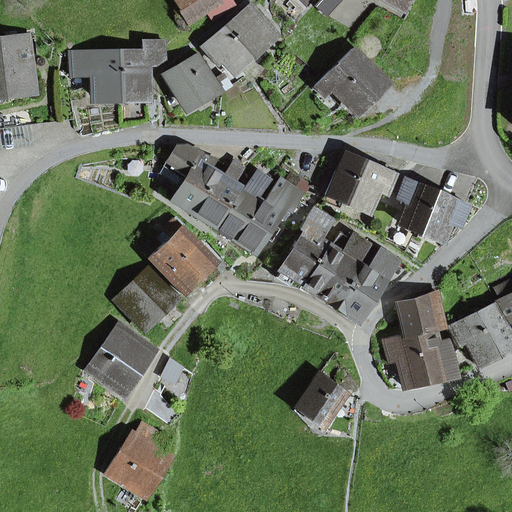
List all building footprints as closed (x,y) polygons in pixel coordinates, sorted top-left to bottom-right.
[(172,0),(187,23),(205,12),(217,4),(214,0),(172,0)] [(205,12),(211,21),(234,7),(229,0),(223,0),(217,4),(205,12)] [(325,15),(337,1),(335,0),(322,0),(316,7),(325,15)] [(386,0),(400,8),(404,0),(386,0)] [(251,56),(274,36),(248,6),(224,26),(251,56)] [(221,59),(232,72),(251,56),(224,26),(200,47),(215,65),(221,59)] [(0,41),(0,86),(3,86),(4,92),(9,96),(17,95),(21,90),(32,88),(26,38),(0,41)] [(118,52),(118,98),(144,98),(144,73),(149,73),(149,65),(157,64),(164,59),(163,41),(142,41),(141,52),(118,52)] [(334,91),(355,112),(385,83),(351,49),(314,87),(324,96),(331,89),(334,91)] [(92,75),(92,98),(118,98),(118,52),(70,52),(70,75),(92,75)] [(165,74),(186,109),(220,89),(199,54),(165,74)] [(0,150),(33,147),(30,122),(0,125),(0,150)] [(185,180),(171,201),(192,215),(219,175),(212,170),(218,162),(177,147),(164,167),(185,180)] [(376,192),(386,196),(395,175),(345,152),(325,195),(366,213),(376,192)] [(219,175),(192,215),(212,228),(239,188),(233,184),(242,169),(232,162),(222,177),(219,175)] [(239,188),(212,228),(232,241),(258,201),(255,199),(269,179),(256,171),(246,186),(248,187),(245,192),(243,191),(239,188)] [(290,173),(285,180),(294,186),(299,179),(290,173)] [(418,231),(436,192),(405,178),(395,200),(406,204),(398,222),(418,231)] [(262,203),(279,215),(285,218),(301,194),(279,179),(262,203)] [(467,205),(436,192),(418,231),(439,241),(448,221),(458,225),(467,205)] [(278,229),(272,225),(279,215),(262,203),(258,201),(232,241),(253,255),(266,235),(272,239),(278,229)] [(293,280),(301,286),(328,246),(319,241),(332,221),(312,208),(299,228),(305,232),(279,272),(293,280)] [(148,259),(181,294),(214,262),(197,245),(191,238),(173,220),(162,230),(170,238),(148,259)] [(191,238),(197,245),(204,238),(198,232),(191,238)] [(330,248),(328,246),(301,286),(315,295),(341,255),(340,254),(349,240),(339,233),(333,243),(335,244),(332,249),(330,248)] [(341,255),(315,295),(335,308),(361,268),(355,265),(368,245),(352,235),(349,240),(340,254),(341,255)] [(378,249),(364,270),(361,268),(335,308),(356,322),(382,283),(396,261),(378,249)] [(392,284),(404,275),(409,269),(396,261),(382,283),(392,284)] [(149,266),(115,299),(143,329),(177,297),(149,266)] [(288,287),(293,280),(279,272),(275,278),(288,287)] [(511,281),(495,289),(501,300),(496,302),(505,321),(511,318),(511,281)] [(402,340),(435,333),(445,330),(437,293),(396,306),(401,336),(402,340)] [(465,342),(477,365),(511,347),(511,339),(494,304),(447,328),(456,347),(465,342)] [(102,376),(123,391),(154,347),(118,323),(84,371),(98,381),(102,376)] [(435,333),(402,340),(401,336),(382,340),(387,364),(397,362),(403,388),(457,376),(449,341),(437,343),(435,333)] [(170,359),(164,371),(177,377),(182,367),(170,359)] [(321,426),(346,393),(320,374),(296,406),(321,426)] [(134,438),(158,454),(167,440),(149,429),(143,425),(134,438)] [(134,438),(130,435),(105,471),(143,496),(168,460),(158,454),(134,438)]
